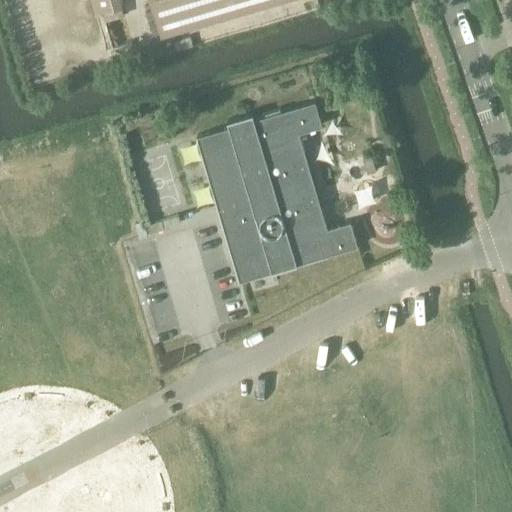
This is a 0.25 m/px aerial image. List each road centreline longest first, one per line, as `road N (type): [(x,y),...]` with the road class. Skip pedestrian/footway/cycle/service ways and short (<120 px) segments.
road 1 (unclassified): [(511,241),(386,286),(0,493)]
road 2 (unclassified): [(511,180),(449,0)]
